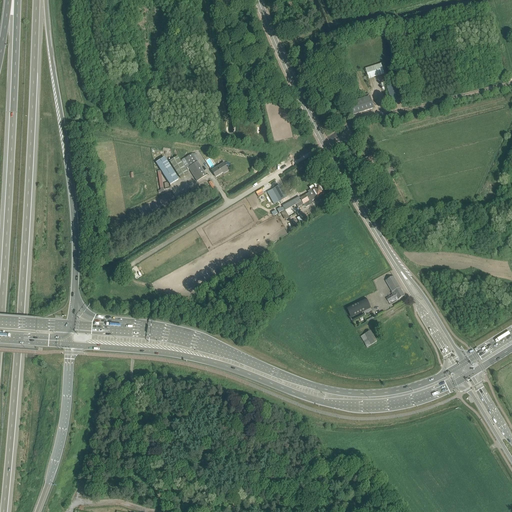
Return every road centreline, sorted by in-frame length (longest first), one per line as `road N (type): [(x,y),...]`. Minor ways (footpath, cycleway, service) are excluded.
road 1 (trunk): [(4,511),(36,0)]
road 2 (primary): [(70,343),(193,358),(350,407),(402,402),(464,379)]
road 3 (primary): [(456,367),(399,392),(338,394),(201,341),(71,325)]
road 4 (trunk): [(16,0),(0,331)]
road 5 (trunk): [(71,325),(72,197),(45,0)]
road 6 (unclassified): [(139,288),(128,273),(132,260),(324,145)]
road 7 (trunk): [(36,511),(65,415),(70,343)]
road 8 (tertiary): [(324,145),(258,0)]
road 9 (tertiary): [(400,273),(324,145)]
